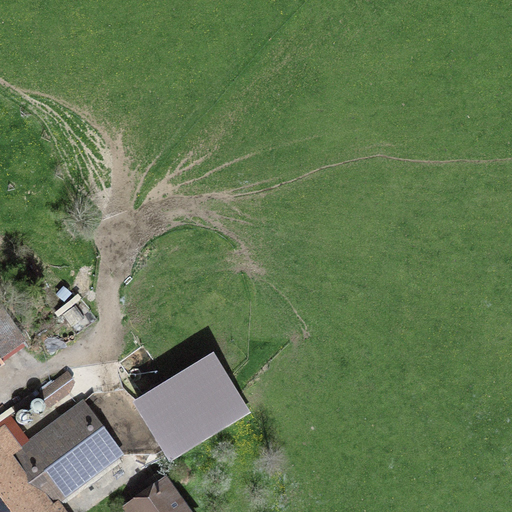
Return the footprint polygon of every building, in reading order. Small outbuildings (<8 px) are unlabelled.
[(2,312),(0,313),(0,358),(23,341),(2,312)] [(169,457),(252,410),(217,348),(134,394),(169,457)] [(72,384),(65,374),(39,393),(48,406),(70,391),(72,384)] [(17,449),(2,429),(0,430),(0,511),(64,511),(57,501),(119,455),(82,404),(15,454),(13,452),(17,449)] [(132,509),(134,511),(181,511),(163,487),(132,509)]
